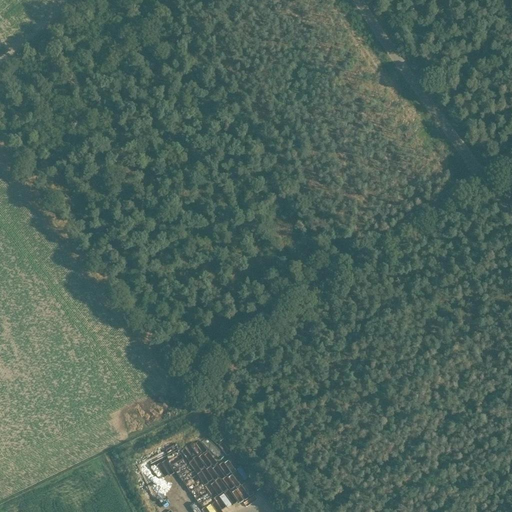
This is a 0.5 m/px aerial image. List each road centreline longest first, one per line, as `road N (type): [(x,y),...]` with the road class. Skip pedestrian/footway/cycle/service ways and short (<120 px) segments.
road 1 (track): [(173,380),(0,154)]
road 2 (unclassified): [(511,214),(364,0)]
road 3 (track): [(470,178),(274,310)]
road 4 (track): [(274,310),(173,380)]
